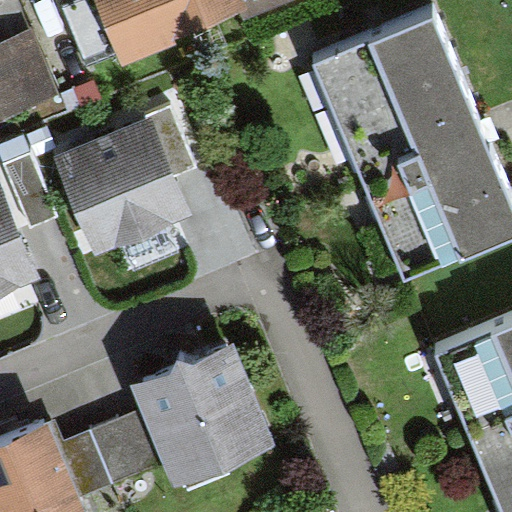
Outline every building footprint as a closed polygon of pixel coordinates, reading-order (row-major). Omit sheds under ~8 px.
[(288,0),(74,0),(57,7),(84,71),(117,57),(121,68),(180,43),(178,39),(241,12),(244,19),(288,0)] [(511,193),(482,125),(430,4),(308,57),(361,180),(402,274),(511,226),(511,193)] [(34,27),(0,41),(0,119),(62,93),(34,27)] [(152,97),(55,141),(100,240),(197,196),(152,97)] [(178,102),(161,110),(189,171),(206,164),(178,102)] [(0,169),(0,280),(42,261),(0,169)] [(511,511),(511,309),(425,347),(495,511),(511,511)] [(275,444),(233,345),(189,364),(177,361),(170,372),(135,387),(144,409),(164,460),(176,486),(275,444)] [(144,409),(60,443),(81,494),(164,460),(144,409)] [(60,443),(51,422),(0,443),(0,511),(88,511),(81,494),(60,443)]
